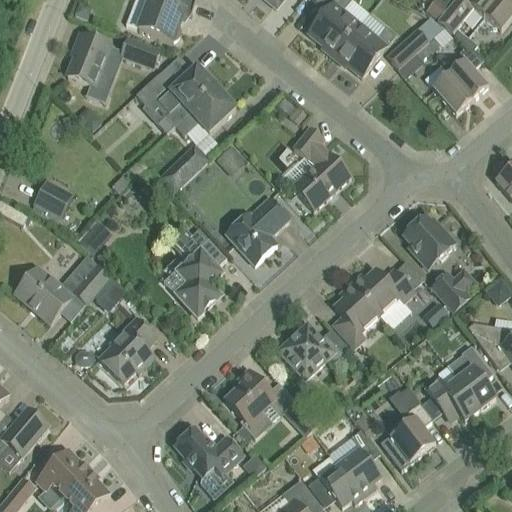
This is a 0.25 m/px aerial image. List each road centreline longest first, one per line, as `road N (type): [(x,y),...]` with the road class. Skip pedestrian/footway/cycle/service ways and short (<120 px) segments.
road 1 (residential): [(122,451),(409,175)]
road 2 (residential): [(409,175),(221,20)]
road 3 (residential): [(122,451),(0,339)]
road 4 (unclassified): [(0,146),(57,0)]
